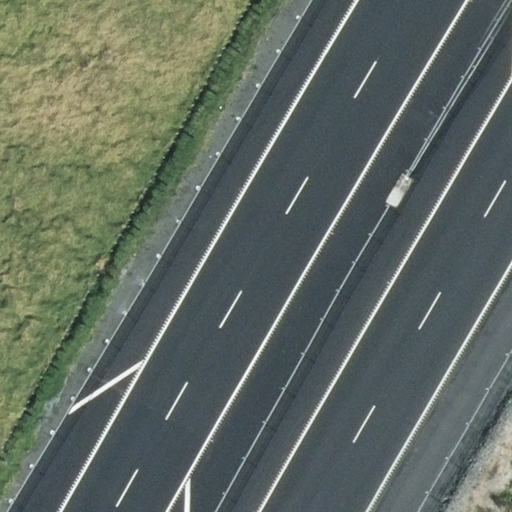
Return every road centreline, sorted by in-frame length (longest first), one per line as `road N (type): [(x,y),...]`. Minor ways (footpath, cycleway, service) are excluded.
road 1 (motorway): [(126,511),(424,0)]
road 2 (motorway): [(511,186),(315,511)]
